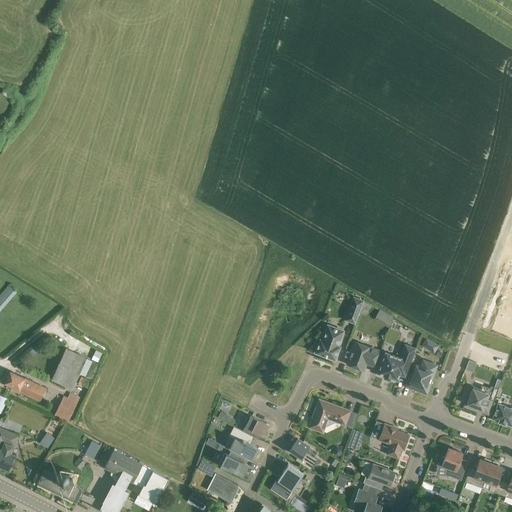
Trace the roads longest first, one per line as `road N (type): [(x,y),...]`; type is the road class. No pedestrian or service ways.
road 1 (residential): [(240,511),(311,375),(383,396),(430,423)]
road 2 (unclassified): [(433,416),(503,246)]
